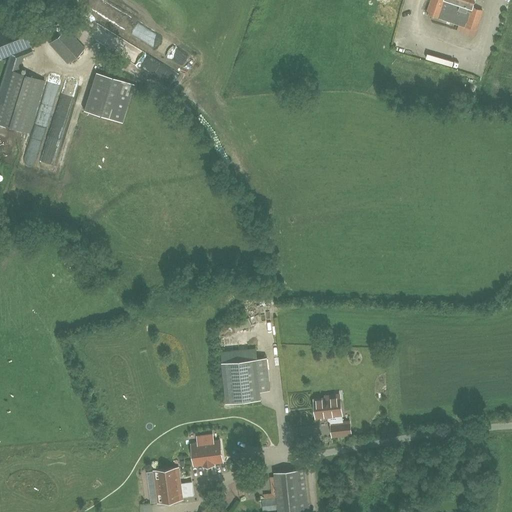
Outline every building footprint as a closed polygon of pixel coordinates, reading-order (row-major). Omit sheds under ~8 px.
[(473,0),(430,0),(427,13),(476,30),(482,11),(471,7),(473,0)] [(492,29),(500,30),(505,3),(497,1),(492,29)] [(34,57),(33,53),(21,23),(0,30),(0,58),(10,54),(0,86),(0,122),(29,131),(45,81),(18,72),(23,57),(25,60),(34,57)] [(475,30),(459,24),(457,29),(473,35),(475,30)] [(84,48),(66,28),(49,43),(68,63),(84,48)] [(97,71),(87,110),(126,121),(136,82),(97,71)] [(57,113),(55,123),(64,125),(65,114),(57,113)] [(36,115),(25,164),(34,166),(45,118),(36,115)] [(261,399),(256,358),(222,362),(226,402),(261,399)] [(339,394),(334,395),(325,396),(325,398),(314,399),(316,417),(321,417),(322,418),(335,417),(335,415),(342,414),(339,394)] [(349,421),(343,422),(331,423),(332,436),(351,434),(349,421)] [(220,441),(191,445),(194,465),(203,464),(204,467),(213,465),(212,463),(222,461),(220,441)] [(159,502),(182,499),(182,497),(194,495),(192,481),(180,483),(178,467),(154,470),(159,502)] [(308,511),(304,469),(274,472),(278,511),(308,511)] [(222,511),(210,503),(202,511),(222,511)]
